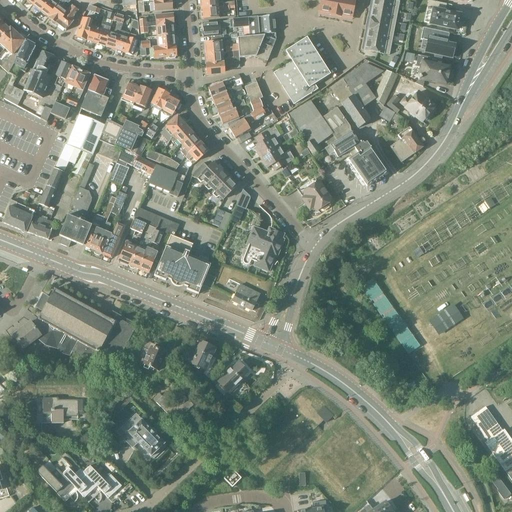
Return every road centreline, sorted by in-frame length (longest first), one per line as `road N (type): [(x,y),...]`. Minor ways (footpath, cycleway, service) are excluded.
road 1 (tertiary): [(272,345),(41,256)]
road 2 (tertiary): [(313,248),(424,166),(474,77)]
road 3 (residential): [(298,357),(141,511)]
road 4 (residential): [(313,248),(202,125),(189,76)]
road 5 (residential): [(2,0),(40,35),(91,60),(189,76)]
road 6 (tertiary): [(327,372),(383,418),(453,511)]
